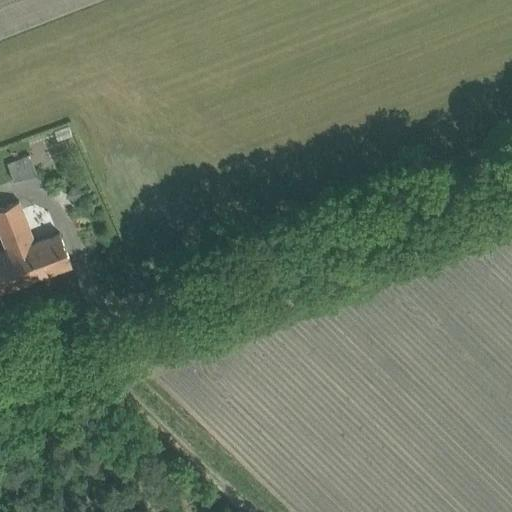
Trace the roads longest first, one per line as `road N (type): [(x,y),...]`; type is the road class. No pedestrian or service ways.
road 1 (unclassified): [(0,350),(511,148)]
road 2 (track): [(244,511),(61,329)]
